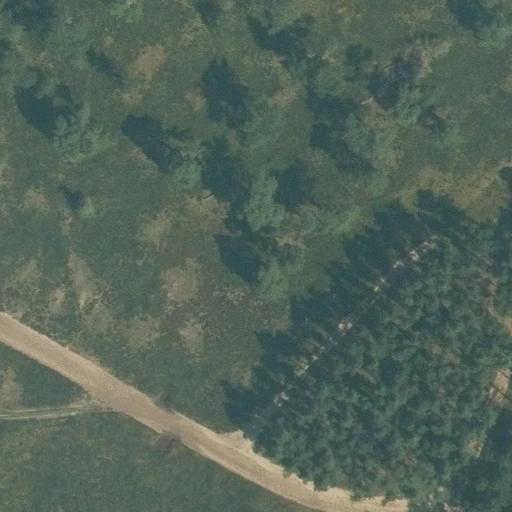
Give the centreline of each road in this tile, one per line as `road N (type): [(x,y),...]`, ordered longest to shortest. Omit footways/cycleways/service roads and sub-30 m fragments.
road 1 (track): [(511,226),(431,239),(230,454)]
road 2 (track): [(511,352),(475,448),(436,511)]
road 3 (track): [(230,454),(314,498),(363,511)]
road 4 (track): [(0,327),(122,398)]
road 5 (track): [(122,398),(0,415)]
road 6 (track): [(122,398),(230,454)]
